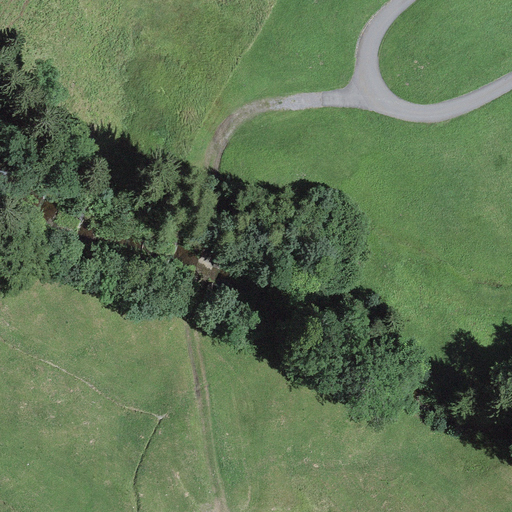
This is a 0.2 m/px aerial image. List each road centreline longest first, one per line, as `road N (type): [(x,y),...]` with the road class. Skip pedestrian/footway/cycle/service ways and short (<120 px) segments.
road 1 (track): [(222,511),(194,331),(215,152),(224,129),(254,106),(379,93)]
road 2 (unclassified): [(405,0),(372,37),(367,62),(382,97),(415,112),(439,112),(511,79)]
